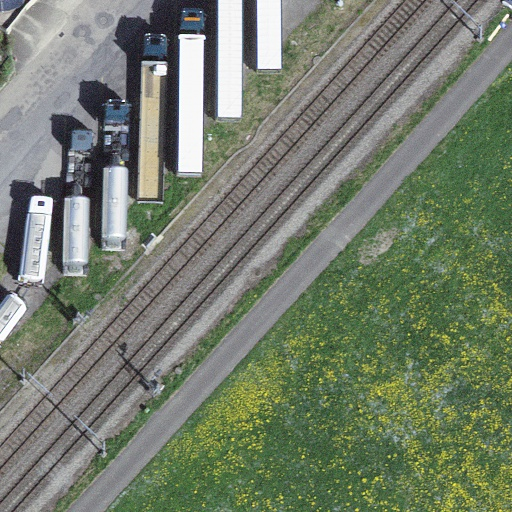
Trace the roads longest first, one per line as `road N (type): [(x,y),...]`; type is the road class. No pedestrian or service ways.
road 1 (track): [(511,37),(86,511)]
road 2 (residential): [(125,0),(0,137)]
